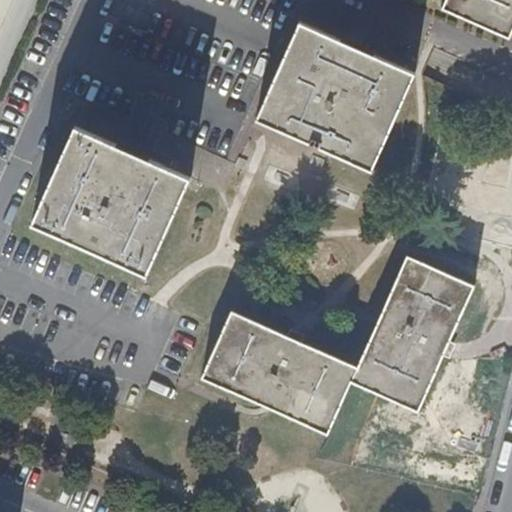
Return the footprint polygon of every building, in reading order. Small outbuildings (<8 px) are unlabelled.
[(511,34),(511,0),(446,0),(442,11),(509,41),(511,34)] [(415,77),(302,27),(258,122),(372,173),(415,77)] [(189,180),(76,131),(33,227),(146,277),(189,180)] [(323,165),(313,161),(307,173),(317,178),(323,165)] [(247,166),(239,162),(235,170),(243,174),(247,166)] [(378,323),(357,370),(232,314),(203,379),(267,408),(327,435),(351,382),(416,412),(443,351),(472,288),(407,259),(378,323)]
